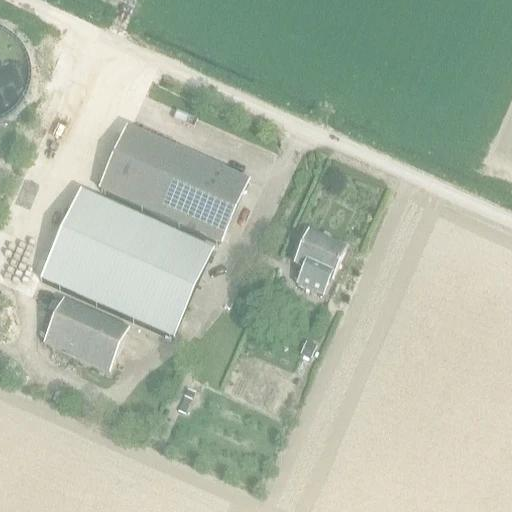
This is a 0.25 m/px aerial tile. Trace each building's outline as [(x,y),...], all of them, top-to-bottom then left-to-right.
[(0,126),(8,124),(20,115),(29,103),(35,90),(37,76),(35,62),(29,48),(20,37),(7,28),(0,25),(0,126)] [(248,184),(129,131),(101,194),(219,247),(248,184)] [(80,194),(40,283),(169,341),(209,252),(80,194)] [(323,299),(330,283),(331,284),(346,252),(309,235),(295,267),(304,272),(297,288),(311,294),(323,299)] [(110,376),(130,332),(64,302),(43,346),(110,376)] [(306,346),(301,357),(310,362),(315,350),(306,346)] [(183,398),(184,398),(177,413),(185,416),(195,394),(188,390),(187,390),(183,398)]
